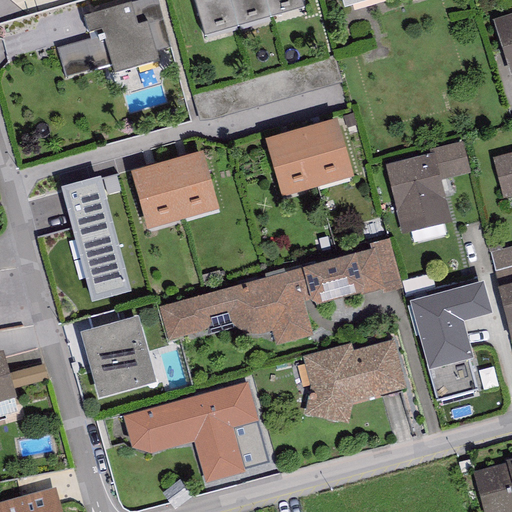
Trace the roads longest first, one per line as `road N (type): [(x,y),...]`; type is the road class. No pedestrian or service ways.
road 1 (residential): [(100,511),(0,147)]
road 2 (unknown): [(8,181),(325,83)]
road 3 (residential): [(211,511),(511,427)]
road 4 (unknown): [(511,392),(465,198)]
